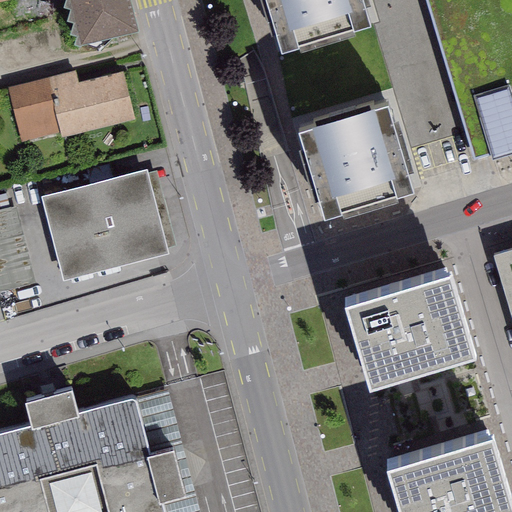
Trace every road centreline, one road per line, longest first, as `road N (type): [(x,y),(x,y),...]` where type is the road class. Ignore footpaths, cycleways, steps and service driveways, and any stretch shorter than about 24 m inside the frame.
road 1 (residential): [(228,284),(511,200)]
road 2 (residential): [(228,284),(154,0)]
road 3 (residential): [(0,348),(228,284)]
road 4 (residential): [(288,511),(228,284)]
road 5 (unknown): [(219,511),(163,302)]
